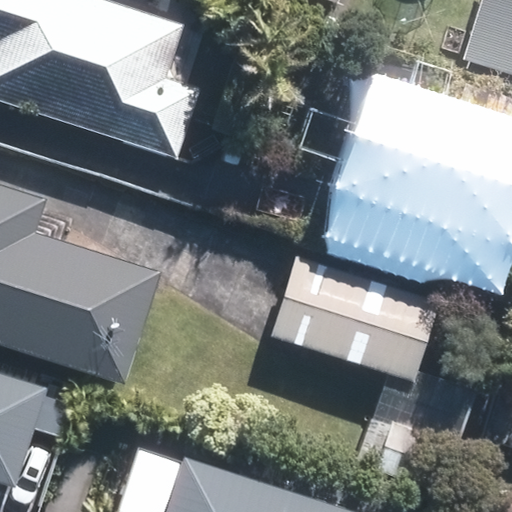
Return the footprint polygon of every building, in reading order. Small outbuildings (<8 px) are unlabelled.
[(0,0),(0,98),(178,157),(200,89),(167,78),(185,26),(105,0),(0,0)] [(511,0),(478,0),(459,60),(461,62),(459,71),(511,86),(511,0)] [(338,240),(336,248),(413,272),(415,264),(506,292),(511,273),(511,117),(376,76),(344,179),(349,181),(331,238),(338,240)] [(0,345),(114,382),(150,271),(23,230),(34,197),(0,186),(0,345)] [(267,337),(384,374),(358,457),(376,463),(373,470),(438,490),(470,389),(413,371),(435,302),(292,256),(267,337)] [(0,486),(8,488),(38,388),(0,376),(0,486)] [(338,511),(165,456),(147,511),(338,511)] [(37,511),(42,495),(15,487),(10,506),(29,511),(37,511)]
